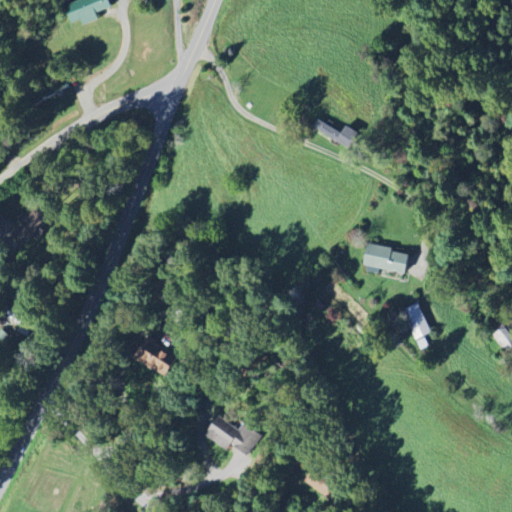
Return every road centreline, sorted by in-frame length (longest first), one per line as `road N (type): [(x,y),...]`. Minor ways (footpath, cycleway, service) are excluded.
road 1 (residential): [(0,487),(99,293),(174,97)]
road 2 (residential): [(0,183),(83,120),(141,96),(174,97),(215,0)]
road 3 (residential): [(46,401),(157,511)]
